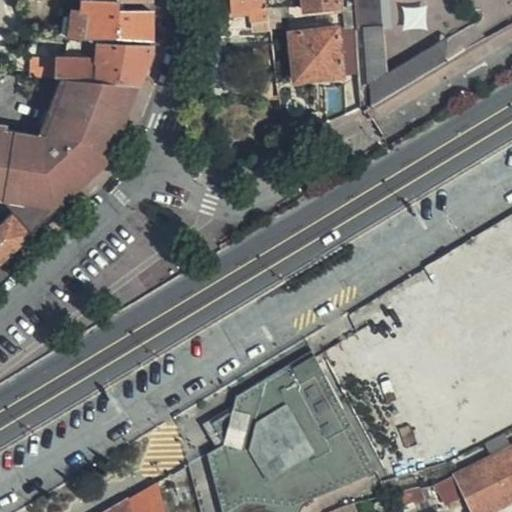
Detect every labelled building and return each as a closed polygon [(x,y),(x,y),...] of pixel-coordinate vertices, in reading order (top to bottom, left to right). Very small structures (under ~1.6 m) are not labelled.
[(264,0),(230,0),(231,15),(249,13),(250,19),(266,18),(264,0)] [(340,6),(339,0),(302,0),(304,10),(340,6)] [(358,74),(358,84),(368,83),(365,27),(384,25),(382,0),(352,0),(353,12),(355,28),(358,74)] [(99,37),(151,40),(151,12),(117,11),(118,2),(83,2),(83,10),(95,11),(94,38),(99,37)] [(67,36),(94,38),(95,11),(83,10),(72,10),(68,32),(68,33),(67,36)] [(386,73),(384,25),(365,27),(368,83),(372,82),(386,73)] [(294,81),(342,76),(337,30),(337,28),(289,34),(294,81)] [(342,76),(358,74),(355,28),(337,30),(342,76)] [(98,61),(99,44),(99,37),(94,38),(67,36),(67,42),(66,59),(98,61)] [(372,82),(368,83),(370,105),(444,62),(446,38),(387,73),(372,82)] [(151,57),(151,47),(99,44),(98,61),(97,82),(139,85),(151,57)] [(61,80),(97,82),(98,61),(66,59),(58,59),(57,79),(61,80)] [(474,93),(464,76),(404,113),(413,129),(474,93)] [(107,163),(139,85),(97,82),(61,80),(39,135),(18,188),(4,203),(13,212),(31,233),(107,163)] [(0,202),(4,203),(18,188),(39,135),(8,130),(8,126),(0,124),(0,202)] [(0,260),(1,261),(31,233),(13,212),(0,223),(0,260)] [(239,233),(234,224),(212,238),(218,246),(239,233)] [(447,306),(435,286),(369,325),(378,343),(447,306)] [(407,372),(431,419),(439,434),(459,424),(458,421),(454,414),(465,408),(469,415),(476,427),(511,408),(511,306),(434,347),(429,338),(401,352),(411,371),(407,372)] [(363,446),(315,357),(312,352),(255,386),(244,393),(237,396),(234,411),(239,413),(230,445),(225,445),(207,455),(221,511),(301,511),(308,502),(319,497),(320,497),(305,466),(346,453),(359,448),(363,446)] [(454,414),(458,421),(469,415),(465,408),(454,414)] [(239,413),(234,411),(211,425),(225,445),(230,445),(239,413)] [(377,472),(363,446),(359,448),(373,474),(377,472)] [(305,466),(320,497),(373,474),(359,448),(346,453),(305,466)] [(511,448),(495,457),(511,492),(511,448)] [(459,475),(454,477),(470,511),(489,511),(511,511),(511,492),(495,457),(459,475)] [(165,511),(157,484),(109,511),(165,511)] [(427,501),(422,489),(392,496),(400,511),(416,511),(414,507),(427,501)]
